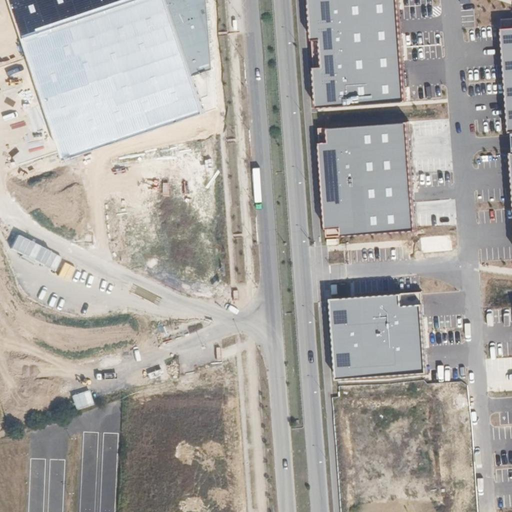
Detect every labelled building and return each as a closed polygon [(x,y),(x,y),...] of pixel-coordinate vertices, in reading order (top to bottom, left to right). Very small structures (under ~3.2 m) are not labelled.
[(13,0),(67,159),(207,112),(194,75),(215,68),(209,0),(13,0)] [(310,0),(318,108),(411,98),(400,0),(310,0)] [(511,132),(511,18),(502,19),(510,132),(511,132)] [(410,121),(320,128),(328,237),(417,231),(410,121)] [(421,293),(330,299),(337,380),(427,373),(421,293)]
